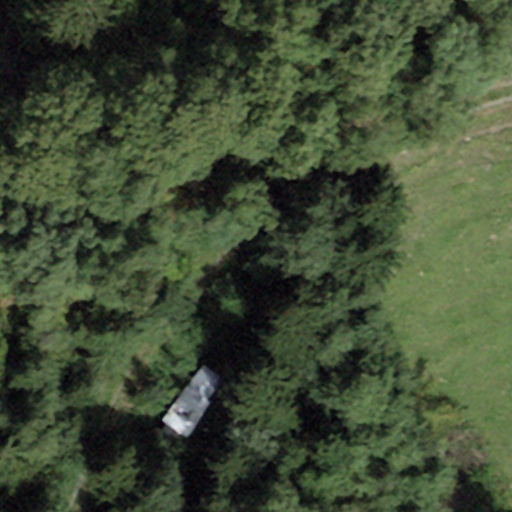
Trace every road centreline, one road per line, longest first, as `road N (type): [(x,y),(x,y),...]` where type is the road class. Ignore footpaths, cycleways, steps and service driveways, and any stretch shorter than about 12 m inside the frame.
road 1 (track): [(58,511),(119,370),(170,297),(316,160)]
road 2 (track): [(511,90),(392,123),(316,160)]
